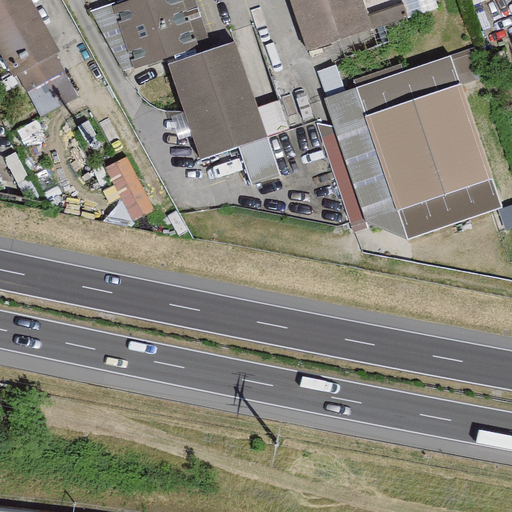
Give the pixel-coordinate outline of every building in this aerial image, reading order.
[(71,68),(32,0),(0,0),(0,46),(26,93),(71,68)] [(195,0),(137,0),(117,7),(139,71),(211,45),(195,0)] [(293,0),(312,53),(376,30),(364,0),(293,0)] [(372,13),(375,24),(437,9),(434,0),(403,0),(405,5),(372,13)] [(238,43),(173,65),(207,160),(271,137),(238,43)] [(454,57),(361,90),(415,241),(508,209),(454,57)] [(320,70),(327,91),(344,85),(337,65),(320,70)] [(129,157),(106,170),(137,223),(159,211),(129,157)]
